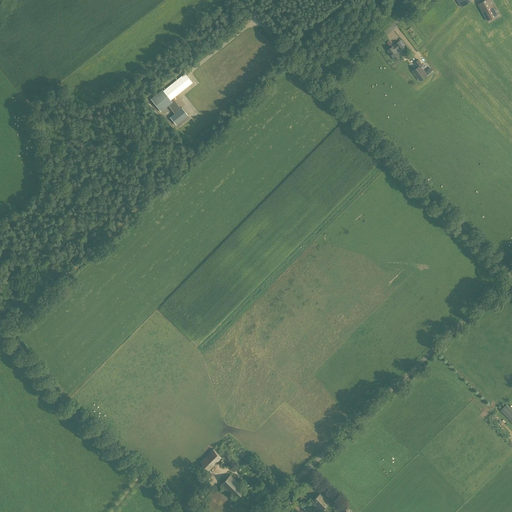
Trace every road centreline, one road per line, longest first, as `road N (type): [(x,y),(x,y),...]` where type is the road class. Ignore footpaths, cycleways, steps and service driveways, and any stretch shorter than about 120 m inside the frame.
road 1 (unclassified): [(511,275),(241,0)]
road 2 (unclassified): [(261,511),(511,277)]
road 3 (unclassified): [(190,511),(52,389),(0,321)]
